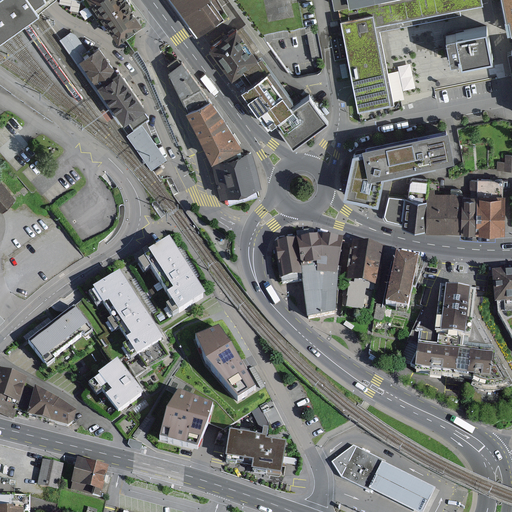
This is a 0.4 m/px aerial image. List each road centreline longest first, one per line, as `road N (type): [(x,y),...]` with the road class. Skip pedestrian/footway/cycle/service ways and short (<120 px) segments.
road 1 (secondary): [(492,459),(305,339),(261,288),(254,237)]
road 2 (residential): [(44,0),(121,54),(191,187),(254,237)]
road 3 (residential): [(0,343),(63,285),(133,238),(137,195),(100,152)]
road 4 (residential): [(314,511),(319,469),(210,278)]
road 5 (primary): [(283,168),(151,0)]
road 6 (primary): [(511,249),(430,245),(370,229),(320,203)]
road 7 (secondary): [(292,511),(115,457)]
road 8 (residential): [(338,127),(507,101),(511,109)]
road 9 (residential): [(115,457),(117,436),(105,423),(0,361)]
